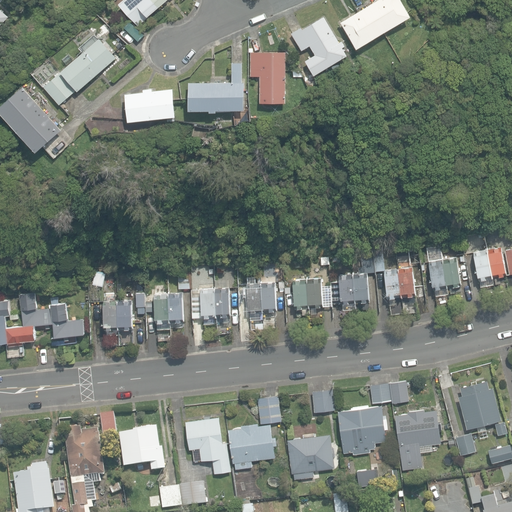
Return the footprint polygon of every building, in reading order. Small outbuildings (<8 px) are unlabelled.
[(124,0),(120,4),(139,25),(168,0),(124,0)] [(378,0),(341,22),(358,49),(412,17),(401,0),(378,0)] [(0,25),(8,17),(0,9),(0,25)] [(306,61),(315,75),(348,55),(343,48),(346,46),(342,41),(340,43),(324,16),(303,29),(302,27),(292,34),(302,51),(310,45),(316,54),(306,61)] [(62,72),(79,91),(117,58),(100,38),(62,72)] [(261,103),(286,103),(286,52),(251,52),(251,76),(261,76),(261,103)] [(211,110),(211,112),(217,112),(217,110),(245,110),(245,82),(243,82),(243,63),(233,63),(233,82),(190,82),(190,110),(211,110)] [(45,87),(60,105),(77,91),(61,73),(45,87)] [(0,108),(38,152),(63,130),(25,87),(0,108)] [(127,94),(130,121),(176,117),(173,88),(153,91),(153,88),(144,89),(144,92),(127,94)] [(408,246),(410,263),(421,262),(419,245),(408,246)] [(487,249),(493,277),(495,277),(496,283),(501,282),(499,276),(506,275),(501,246),(487,249)] [(374,248),(377,271),(385,271),(382,247),(374,248)] [(343,303),(344,310),(357,309),(356,303),(363,302),(364,309),(370,308),(367,273),(375,272),(373,249),(361,249),(362,267),(359,267),(360,274),(340,275),(340,283),(332,284),(333,304),(343,303)] [(491,278),(493,277),(487,249),(474,251),(479,280),(486,279),(487,285),(492,284),(491,278)] [(322,257),(323,264),(330,263),(329,256),(322,257)] [(443,259),(448,287),(450,287),(451,293),(455,293),(454,286),(461,285),(457,256),(443,259)] [(445,288),(448,287),(443,259),(429,261),(434,290),(441,288),(442,295),(447,294),(445,288)] [(390,298),(391,305),(396,304),(395,298),(409,296),(410,302),(415,302),(415,296),(417,296),(413,266),(385,270),(388,298),(390,298)] [(179,271),(179,289),(192,288),(191,271),(179,271)] [(303,308),(303,315),(309,314),(308,308),(309,308),(309,309),(311,309),(312,314),(317,314),(317,308),(333,307),(332,285),(323,286),(322,278),(294,280),(296,309),(303,308)] [(262,311),(263,311),(262,282),(248,283),(249,312),(256,311),(256,318),(262,318),(262,311)] [(262,282),(263,311),(265,311),(265,318),(270,317),(270,311),(277,310),(275,282),(262,282)] [(230,287),(215,288),(217,317),(224,316),(224,322),(229,322),(229,316),(231,316),(230,287)] [(217,317),(215,288),(202,288),(203,317),(204,317),(205,324),(210,324),(210,317),(217,317)] [(55,322),(53,307),(38,309),(36,291),(21,293),(24,325),(35,324),(55,322)] [(184,291),(169,292),(170,324),(176,323),(177,328),(184,328),(183,321),(186,321),(184,291)] [(155,293),(157,322),(162,322),(162,324),(170,324),(169,292),(155,293)] [(52,297),(53,307),(55,322),(56,336),(85,333),(83,318),(69,320),(67,301),(59,302),(58,296),(52,297)] [(0,315),(6,315),(11,314),(10,299),(0,300),(0,315)] [(132,299),(118,300),(120,329),(121,329),(121,336),(127,335),(127,329),(133,329),(132,299)] [(120,329),(118,300),(104,300),(105,330),(112,330),(112,336),(118,336),(118,330),(120,329)] [(6,315),(0,315),(0,342),(9,342),(7,327),(6,315)] [(35,324),(24,325),(7,327),(9,342),(9,346),(31,344),(31,340),(36,339),(35,324)] [(392,399),(392,403),(410,400),(407,379),(370,385),(373,402),(392,399)] [(458,396),(467,429),(502,420),(493,387),(489,388),(487,380),(460,386),(462,395),(458,396)] [(331,388),(311,391),(314,412),(334,409),(331,388)] [(268,396),(271,416),(282,415),(280,394),(268,396)] [(353,408),(338,410),(345,451),(350,450),(351,451),(354,451),(354,454),(372,451),(371,449),(378,448),(377,441),(387,440),(385,429),(390,428),(388,417),(384,417),(382,404),(369,406),(369,403),(353,406),(353,408)] [(396,414),(401,458),(421,456),(421,453),(433,451),(432,443),(441,442),(437,410),(426,411),(425,409),(408,411),(409,413),(396,414)] [(101,415),(104,437),(118,434),(115,413),(101,415)] [(213,458),(216,473),(232,470),(227,441),(223,441),(219,415),(186,420),(190,449),(192,449),(194,461),(213,458)] [(495,423),(498,435),(508,433),(505,421),(495,423)] [(235,463),(236,469),(252,466),(251,460),(276,457),(274,446),(277,446),(276,437),(273,437),(271,423),(259,425),(259,422),(241,425),(242,427),(229,429),(234,463),(235,463)] [(151,463),(152,470),(165,469),(163,446),(160,447),(157,426),(153,427),(153,425),(141,427),(141,428),(133,429),(133,432),(120,433),(124,466),(151,463)] [(71,506),(72,511),(90,511),(90,508),(94,507),(93,501),(97,500),(95,483),(101,482),(99,473),(105,472),(99,428),(82,431),(82,427),(65,429),(75,506),(71,506)] [(294,473),(295,480),(315,477),(314,470),(336,467),(334,456),(336,456),(334,445),(333,445),(331,433),(316,435),(315,432),(302,434),(303,437),(288,439),(293,473),(294,473)] [(456,436),(461,455),(476,451),(471,432),(456,436)] [(488,449),(491,463),(511,457),(511,449),(510,444),(488,449)] [(13,474),(18,511),(36,511),(55,508),(50,470),(48,470),(47,462),(33,464),(34,468),(27,469),(27,472),(13,474)] [(399,469),(389,469),(389,486),(399,485),(399,469)] [(253,471),(234,473),(238,501),(257,498),(253,471)] [(358,490),(366,489),(365,479),(357,480),(358,490)] [(180,485),(183,506),(207,503),(204,482),(180,485)] [(110,487),(113,494),(122,490),(119,483),(110,487)] [(468,484),(473,505),(482,503),(478,486),(475,487),(475,483),(468,484)] [(160,488),(163,508),(181,505),(179,486),(160,488)] [(333,494),(335,511),(348,511),(346,493),(333,494)] [(483,511),(482,511),(511,511),(511,502),(497,506),(494,495),(481,498),(484,511),(483,511)] [(242,504),(242,511),(254,511),(253,503),(242,504)]
